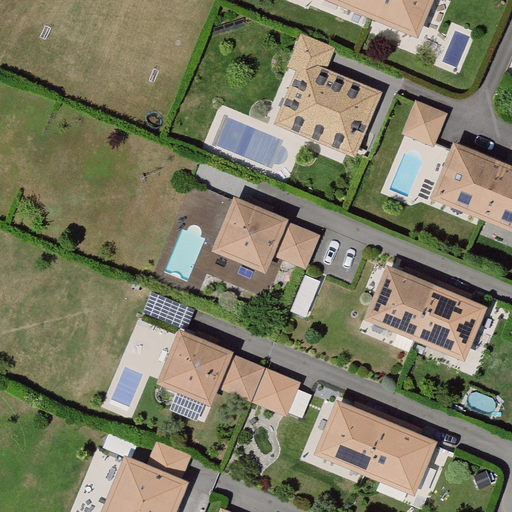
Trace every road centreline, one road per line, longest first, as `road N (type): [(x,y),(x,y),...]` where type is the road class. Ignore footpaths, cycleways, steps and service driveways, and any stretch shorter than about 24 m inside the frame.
road 1 (unknown): [(511,462),(161,312)]
road 2 (unknown): [(511,295),(267,190)]
